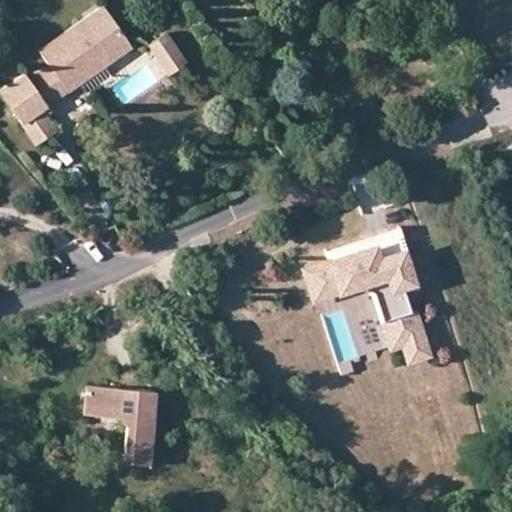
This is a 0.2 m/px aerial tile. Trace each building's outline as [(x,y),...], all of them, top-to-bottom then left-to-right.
[(95,57),(122,37),(100,6),(34,54),(44,69),(63,94),(101,66),(95,57)] [(163,30),(146,43),(167,71),(184,59),(163,30)] [(129,45),(122,37),(95,57),(101,66),(129,45)] [(37,100),(43,108),(63,94),(44,69),(25,83),(37,100)] [(0,101),(18,126),(37,112),(32,104),(37,100),(25,83),(20,77),(19,77),(0,91),(0,101)] [(37,112),(43,108),(37,100),(32,104),(37,112)] [(53,133),(37,112),(18,126),(33,147),(53,133)] [(326,254),(328,260),(353,252),(355,257),(374,251),(378,263),(403,256),(408,255),(400,231),(326,254)] [(353,252),(328,260),(330,265),(338,294),(358,288),(374,296),(391,351),(403,347),(408,364),(427,358),(414,314),(411,315),(403,289),(412,286),(403,256),(378,263),(374,251),(355,257),(353,252)] [(338,294),(330,265),(305,273),(314,302),(338,294)] [(349,361),(338,364),(341,374),(353,371),(349,361)] [(85,413),(126,415),(123,461),(148,463),(152,386),(87,383),(85,413)]
